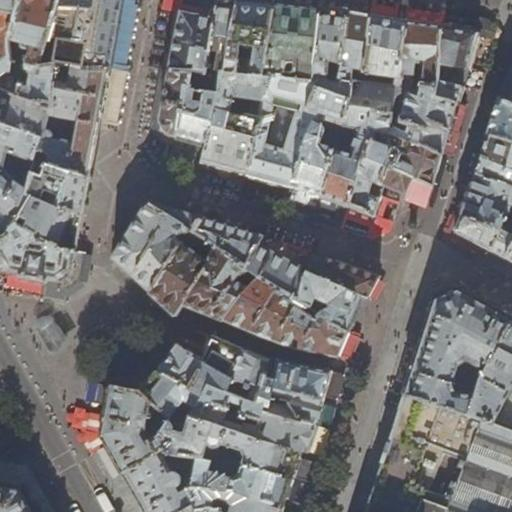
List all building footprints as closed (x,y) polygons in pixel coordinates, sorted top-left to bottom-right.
[(0,0),(0,91),(19,97),(21,81),(10,80),(11,73),(23,72),(23,70),(18,70),(16,67),(15,62),(11,61),(9,38),(19,0),(0,0)] [(42,66),(45,47),(58,0),(19,0),(9,38),(11,61),(15,62),(16,67),(18,70),(23,70),(23,72),(21,81),(19,97),(50,107),(57,66),(55,66),(42,66)] [(58,0),(45,47),(42,66),(55,66),(61,39),(90,45),(83,68),(108,70),(121,1),(116,0),(58,0)] [(217,0),(214,18),(202,91),(218,94),(221,72),(261,77),(261,75),(274,4),(244,1),(241,0),(238,0),(217,0)] [(297,7),(274,4),(261,75),(268,77),(312,82),(323,9),(297,7)] [(323,8),(323,9),(312,82),(316,82),(315,87),(350,98),(355,82),(362,83),(367,14),(348,11),(326,9),(323,8)] [(446,11),(444,25),(476,33),(472,50),(467,68),(485,75),(501,21),(446,11)] [(173,47),(168,70),(192,72),(188,88),(202,91),(214,18),(179,12),(173,47)] [(330,201),(346,207),(370,130),(384,135),(385,132),(393,135),(440,156),(444,142),(451,118),(456,103),(433,96),(436,81),(437,64),(440,24),(405,21),(400,20),(367,14),(362,83),(355,82),(350,98),(344,116),(336,139),(317,197),(330,201)] [(444,25),(440,24),(437,64),(467,68),(472,50),(476,33),(444,25)] [(57,65),(83,68),(90,45),(61,39),(55,66),(57,66),(57,65)] [(467,68),(437,64),(436,81),(461,87),(464,77),(467,68)] [(97,128),(108,70),(83,68),(57,65),(57,66),(50,107),(19,97),(0,91),(0,124),(2,125),(2,127),(42,138),(35,163),(88,178),(97,128)] [(511,65),(507,68),(498,100),(511,103),(511,99),(511,65)] [(171,136),(176,138),(185,88),(188,88),(192,72),(168,70),(167,77),(159,123),(166,135),(171,136)] [(222,170),(244,175),(268,77),(261,75),(261,77),(221,72),(218,94),(206,147),(202,164),(222,170)] [(267,181),(292,188),(306,141),(314,115),(306,112),(315,87),(316,82),(312,82),(268,77),(244,175),(267,181)] [(461,87),(436,81),(433,96),(456,103),(459,94),(461,87)] [(302,192),(317,197),(336,139),(344,116),(350,98),(315,87),(306,112),(314,115),(306,141),(292,188),(302,192)] [(190,142),(206,147),(218,94),(202,91),(188,88),(185,88),(176,138),(190,142)] [(493,118),(487,134),(511,141),(511,103),(498,100),(493,118)] [(0,231),(4,237),(14,225),(31,199),(26,196),(35,163),(42,138),(2,127),(0,134),(0,231)] [(357,211),(374,216),(379,201),(383,187),(380,185),(387,160),(390,149),(381,146),(384,135),(370,130),(346,207),(357,211)] [(435,172),(440,156),(393,135),(385,132),(384,135),(381,146),(390,149),(387,160),(380,185),(383,187),(404,195),(412,178),(430,187),(435,172)] [(479,166),(477,175),(511,186),(511,141),(487,134),(484,147),(479,166)] [(31,199),(14,225),(63,250),(74,252),(78,234),(81,219),(85,196),(88,178),(35,163),(26,196),(31,199)] [(468,196),(460,216),(494,230),(500,218),(511,223),(511,186),(477,175),(468,196)] [(147,200),(146,201),(193,233),(202,218),(192,215),(147,200)] [(128,273),(149,292),(179,246),(191,252),(200,238),(193,233),(146,201),(144,205),(113,257),(113,259),(128,273)] [(511,262),(511,223),(500,218),(494,230),(460,216),(457,222),(454,230),(455,233),(479,245),(497,255),(511,262)] [(245,232),(202,218),(193,233),(200,238),(243,265),(257,244),(261,237),(245,232)] [(58,281),(70,273),(74,253),(74,252),(63,250),(14,225),(4,237),(0,238),(0,257),(8,272),(30,276),(47,279),(58,282),(58,281)] [(193,309),(223,320),(258,276),(243,267),(243,265),(200,238),(191,252),(179,246),(149,292),(174,315),(176,315),(183,305),(193,309)] [(336,356),(347,360),(356,337),(346,333),(346,332),(331,326),(329,318),(298,299),(306,269),(286,259),(269,250),(257,244),(243,265),(243,267),(258,276),(223,320),(257,334),(296,349),(335,357),(336,356)] [(310,254),(306,269),(362,296),(366,297),(370,290),(376,279),(310,254)] [(362,296),(306,269),(298,299),(329,318),(331,326),(346,332),(349,326),(356,310),(362,296)] [(456,363),(465,360),(478,370),(511,320),(511,319),(493,308),(469,295),(457,289),(432,299),(418,343),(406,388),(466,408),(471,392),(454,391),(449,380),(456,363)] [(511,320),(478,370),(476,373),(471,392),(466,408),(494,419),(511,387),(511,320)] [(207,347),(202,360),(187,385),(203,393),(208,382),(257,402),(269,357),(243,348),(213,336),(212,336),(207,347)] [(166,358),(157,370),(187,385),(202,360),(175,346),(166,358)] [(331,372),(329,370),(281,360),(269,357),(257,402),(208,382),(203,393),(200,397),(260,419),(262,412),(264,404),(269,405),(273,385),(323,397),(334,401),(338,388),(342,377),(330,374),(331,372)] [(148,380),(140,391),(170,416),(174,408),(189,416),(191,415),(200,397),(203,393),(187,385),(157,370),(148,380)] [(320,410),(323,397),(273,385),(269,405),(264,404),(262,412),(316,426),(320,410)] [(112,453),(123,472),(162,449),(168,443),(158,438),(161,433),(144,426),(145,418),(164,427),(167,420),(170,416),(140,391),(134,390),(120,388),(110,386),(105,414),(102,434),(104,437),(98,441),(103,449),(109,446),(112,453)] [(383,455),(364,511),(511,511),(511,425),(494,419),(466,408),(406,388),(383,455)] [(310,441),(316,426),(262,412),(260,419),(200,397),(191,415),(281,447),(300,452),(306,453),(310,441)] [(295,466),(300,452),(281,447),(191,415),(189,416),(188,418),(187,417),(185,423),(186,424),(183,433),(174,430),(173,426),(171,423),(167,420),(164,427),(161,433),(158,438),(168,443),(162,449),(174,455),(198,458),(201,458),(201,460),(242,466),(291,479),(295,466)] [(138,499),(145,511),(176,511),(192,503),(187,487),(191,487),(193,479),(181,479),(178,474),(173,472),(181,468),(184,473),(196,467),(198,458),(174,455),(162,449),(123,472),(138,499)] [(287,492),(291,479),(242,466),(201,460),(201,458),(198,458),(196,467),(193,479),(191,487),(231,491),(282,506),(287,492)] [(0,511),(30,511),(26,504),(18,490),(0,487),(0,511)] [(280,511),(282,506),(231,491),(191,487),(187,487),(192,503),(194,508),(207,509),(215,511),(280,511)]
